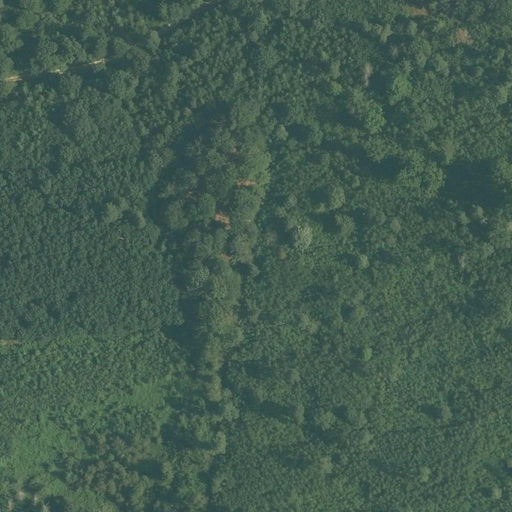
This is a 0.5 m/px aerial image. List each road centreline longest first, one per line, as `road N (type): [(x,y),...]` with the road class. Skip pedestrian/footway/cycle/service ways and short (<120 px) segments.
road 1 (track): [(98,63),(174,224),(221,375),(204,511)]
road 2 (track): [(0,79),(98,63),(216,0)]
